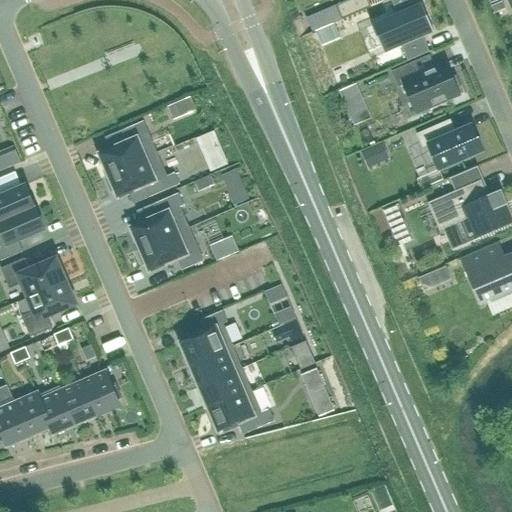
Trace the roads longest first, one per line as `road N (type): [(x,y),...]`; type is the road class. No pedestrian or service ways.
road 1 (residential): [(0,21),(178,443)]
road 2 (secondary): [(445,511),(266,94)]
road 3 (residential): [(0,492),(178,443)]
road 4 (residential): [(455,0),(511,134)]
